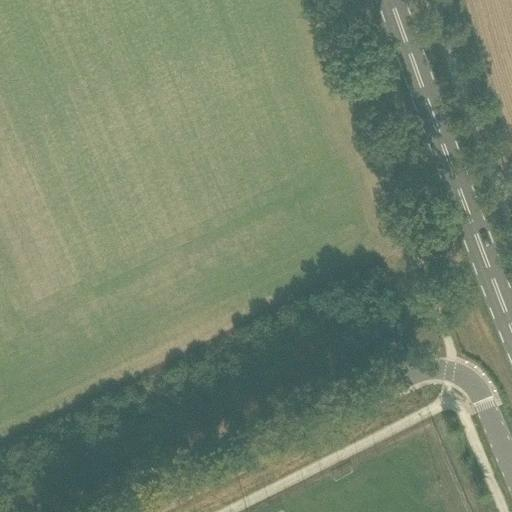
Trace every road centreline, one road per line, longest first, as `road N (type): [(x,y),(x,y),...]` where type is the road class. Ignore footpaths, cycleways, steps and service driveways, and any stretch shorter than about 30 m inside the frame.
road 1 (tertiary): [(142,511),(432,372),(468,381),(511,468)]
road 2 (primary): [(511,308),(396,0)]
